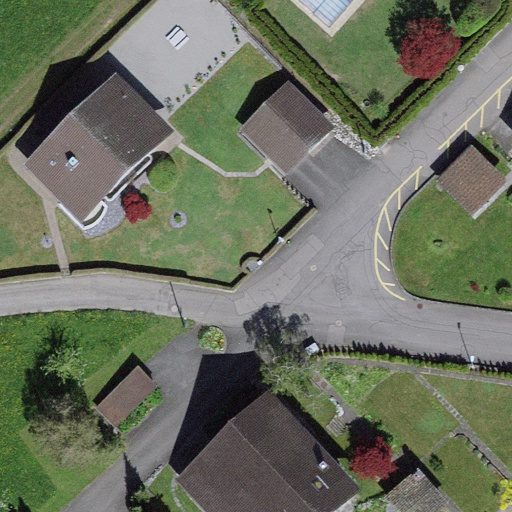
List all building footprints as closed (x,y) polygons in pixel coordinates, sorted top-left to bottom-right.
[(163,140),(112,87),(33,165),(65,199),(60,206),(77,224),(163,140)] [(313,157),(336,134),(293,91),(270,114),(313,157)] [(471,155),(443,183),(470,211),(498,182),(471,155)] [(116,427),(155,389),(136,370),(97,408),(116,427)] [(181,483),(207,511),(230,511),(235,508),(239,511),(332,511),(351,495),(266,405),(181,483)] [(392,495),(405,511),(437,511),(443,507),(416,475),(392,495)]
